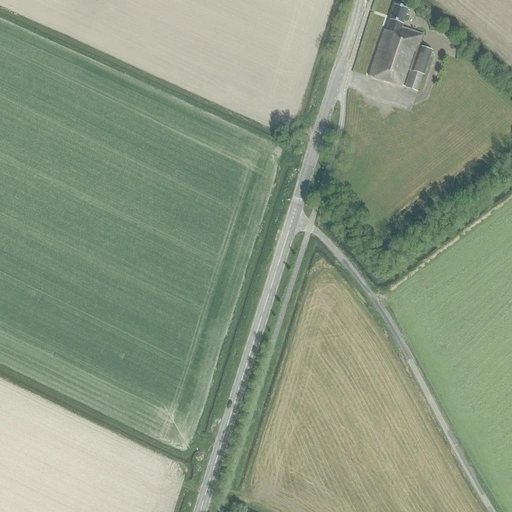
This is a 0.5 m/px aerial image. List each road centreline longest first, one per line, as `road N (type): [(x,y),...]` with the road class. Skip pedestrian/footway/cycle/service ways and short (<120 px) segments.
road 1 (unclassified): [(492,511),(361,282),(320,234),(291,222)]
road 2 (secondary): [(200,511),(291,222)]
road 3 (secondary): [(291,222),(359,0)]
